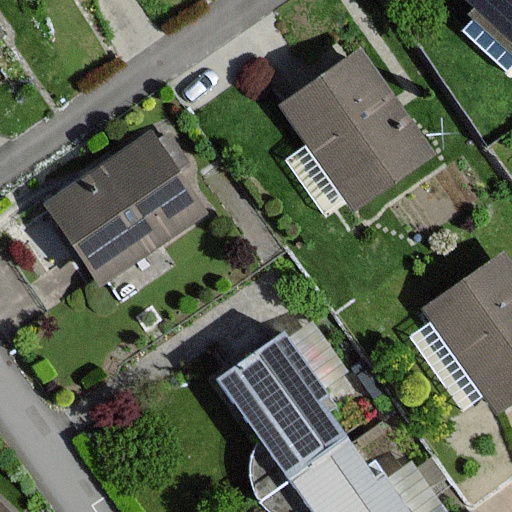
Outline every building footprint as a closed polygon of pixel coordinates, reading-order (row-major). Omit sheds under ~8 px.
[(511,0),(478,0),(485,6),(478,14),(511,45),(511,0)] [(429,154),(362,54),(288,103),(355,203),(429,154)] [(205,211),(153,138),(53,207),(105,281),(205,211)] [(511,399),(511,269),(504,258),(431,308),(500,407),(511,399)] [(225,377),(295,478),(347,442),(319,402),(328,396),(285,335),(225,377)] [(377,484),(347,442),(295,478),(319,511),(408,511),(385,479),(377,484)]
